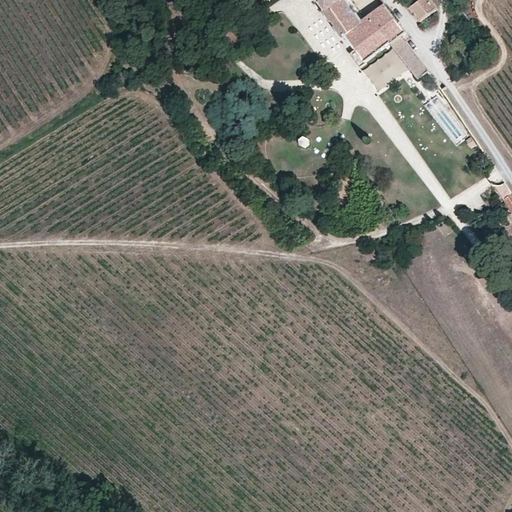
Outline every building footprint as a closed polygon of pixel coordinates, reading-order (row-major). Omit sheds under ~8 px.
[(332,24),(333,23),(343,37),(345,36),(345,37),(363,23),(346,0),(316,0),(326,13),(325,13),(332,24)] [(420,23),(438,10),(430,0),(423,0),(411,9),(411,10),(420,23)] [(406,34),(385,6),(363,22),(363,23),(345,37),(346,38),(356,51),(351,53),(361,68),(367,64),(366,63),(391,43),(419,80),(429,73),(402,38),(406,34)] [(395,52),(366,73),(381,93),(410,72),(395,52)] [(468,137),(437,95),(424,105),(456,146),(468,137)] [(310,140),(313,137),(309,131),(303,135),(303,136),(305,138),(301,141),(301,146),(306,148),(310,145),(310,140)] [(476,145),(472,138),(467,141),(471,148),(476,145)]
